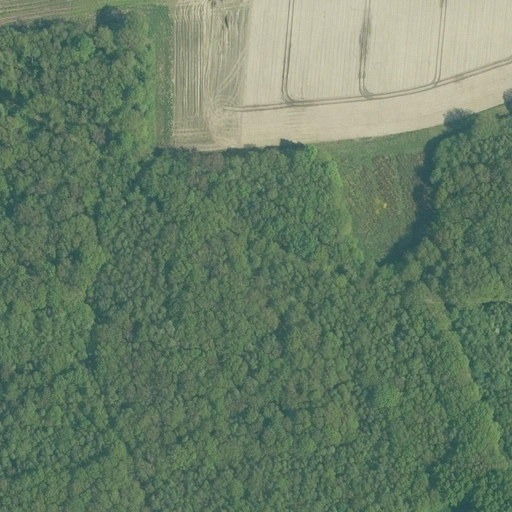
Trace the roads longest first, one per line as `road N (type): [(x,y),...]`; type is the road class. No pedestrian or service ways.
road 1 (track): [(96,150),(368,297),(511,300)]
road 2 (track): [(148,511),(99,373),(96,150)]
